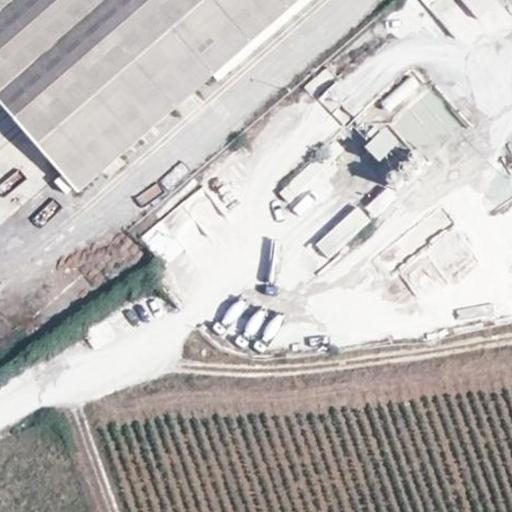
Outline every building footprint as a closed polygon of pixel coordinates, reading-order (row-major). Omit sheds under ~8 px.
[(0,0),(0,94),(83,188),(232,57),(297,0),(0,0)] [(482,24),(469,8),(479,0),(424,0),(457,43),(482,24)] [(366,150),(403,184),(425,162),(388,127),(366,150)] [(375,216),(396,196),(387,187),(366,207),(375,216)] [(330,258),(371,220),(357,206),(316,244),(330,258)]
